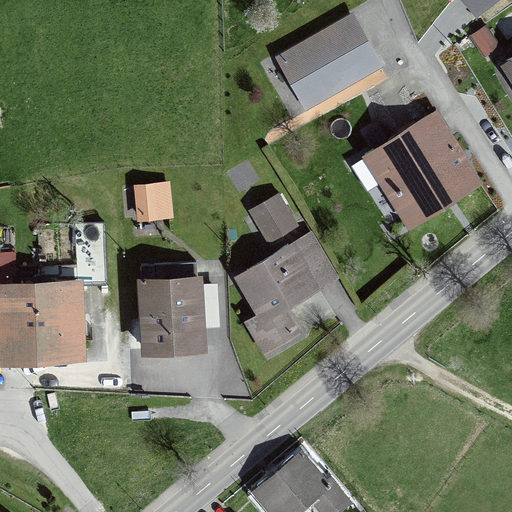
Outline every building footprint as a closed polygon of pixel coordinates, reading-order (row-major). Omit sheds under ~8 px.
[(489,0),(467,0),(475,11),(489,0)] [(280,56),(308,104),(378,64),(362,36),(340,48),(328,28),(280,56)] [(511,57),(502,64),(511,78),(511,57)] [(478,183),(436,110),(364,153),(409,225),(478,183)] [(140,216),(169,213),(167,183),(137,186),(140,216)] [(253,209),(270,237),(293,223),(277,196),(253,209)] [(105,222),(76,223),(79,283),(107,282),(105,222)] [(239,277),(261,314),(248,322),(250,322),(264,346),(263,348),(296,329),(293,328),(281,306),(316,286),(314,285),(292,247),(292,245),(237,277),(239,277)] [(201,318),(218,317),(216,289),(199,290),(197,260),(141,264),(146,348),(202,345),(201,318)] [(81,350),(79,283),(0,286),(0,356),(80,352),(83,353),(83,350),(81,350)] [(256,489),(274,511),(291,511),(311,495),(325,511),(330,511),(347,498),(329,478),(326,481),(301,451),(256,489)]
